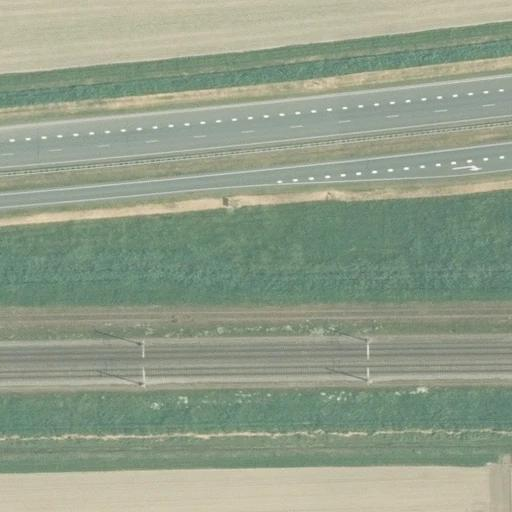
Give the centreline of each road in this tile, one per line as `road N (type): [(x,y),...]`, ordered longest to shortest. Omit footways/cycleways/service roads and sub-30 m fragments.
road 1 (trunk): [(0,202),(511,149)]
road 2 (trunk): [(511,96),(0,149)]
road 3 (track): [(0,322),(511,313)]
